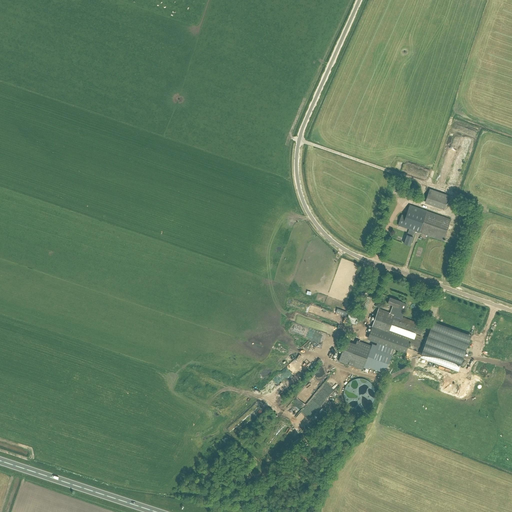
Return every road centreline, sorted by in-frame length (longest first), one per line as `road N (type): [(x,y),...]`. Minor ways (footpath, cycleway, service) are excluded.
road 1 (unclassified): [(511,311),(345,250),(305,207),(298,138),(359,0)]
road 2 (trunk): [(155,511),(0,460)]
